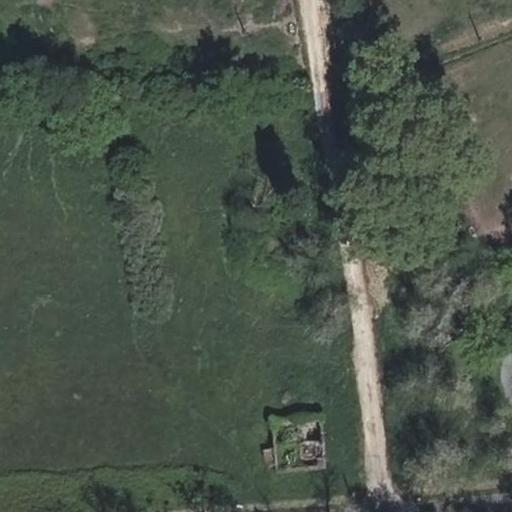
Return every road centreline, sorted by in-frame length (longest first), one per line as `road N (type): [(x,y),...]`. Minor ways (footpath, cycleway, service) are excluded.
road 1 (track): [(398,510),(312,0)]
road 2 (tertiary): [(378,511),(511,500)]
